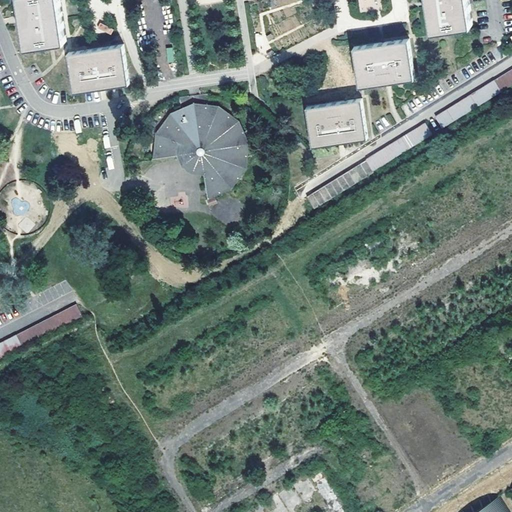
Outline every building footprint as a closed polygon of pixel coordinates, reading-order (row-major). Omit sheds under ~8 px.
[(18,0),(21,18),(25,47),(64,40),(58,0),(18,0)] [(465,0),(425,0),(430,31),(469,25),(465,0)] [(411,79),(407,40),(352,47),(358,86),(387,82),(411,79)] [(127,84),(121,44),(67,52),(73,93),(84,91),(92,90),(99,89),(102,88),(127,84)] [(174,62),(173,48),(166,48),(168,63),(174,62)] [(511,67),(435,115),(443,128),(511,86),(511,67)] [(366,137),(360,98),(307,105),(312,144),(343,140),(366,137)] [(193,103),(182,108),(184,114),(195,110),(202,112),(203,105),(193,103)] [(184,114),(182,108),(171,112),(154,132),(152,160),(182,153),(185,160),(193,165),(201,167),(207,198),(230,188),(244,167),(246,143),(236,121),(218,107),(203,105),(202,112),(195,110),(184,114)] [(425,121),(365,157),(374,171),(433,135),(425,121)] [(19,228),(29,232),(33,222),(24,217),(19,228)] [(0,342),(0,357),(83,315),(77,304),(0,342)] [(511,511),(500,495),(472,511),(511,511)]
